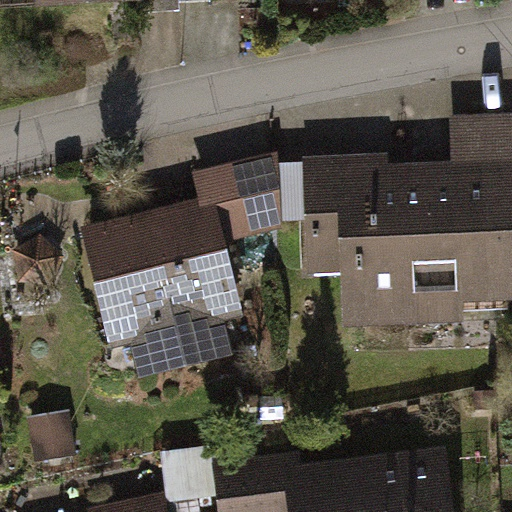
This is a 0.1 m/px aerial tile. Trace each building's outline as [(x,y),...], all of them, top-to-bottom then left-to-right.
[(128,0),(22,0),(24,12),(129,6),(128,0)] [(168,0),(133,0),(134,17),(169,15),(168,0)] [(379,159),(287,164),(291,227),(293,279),(328,277),(331,336),(456,329),(455,309),(510,306),(500,115),(438,118),(440,164),(379,167),(379,159)] [(264,156),(180,176),(187,204),(204,200),(215,244),(271,230),(264,156)] [(209,324),(233,318),(215,244),(204,200),(187,204),(67,234),(95,347),(115,342),(125,382),(218,359),(209,324)] [(287,457),(202,468),(207,511),(442,511),(434,449),(288,468),(287,457)] [(161,511),(157,487),(78,504),(79,511),(161,511)]
